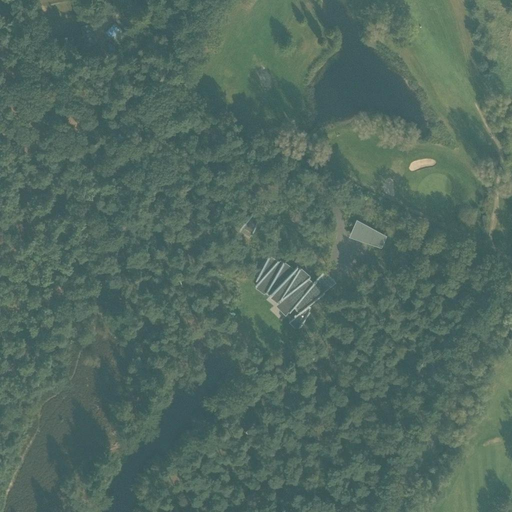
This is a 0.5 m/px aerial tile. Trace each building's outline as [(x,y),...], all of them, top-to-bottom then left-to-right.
[(106,33),(119,45),(127,36),(114,23),(106,33)] [(81,26),(85,47),(95,44),(90,24),(81,26)] [(51,103),(43,118),(53,123),(61,109),(51,103)] [(258,206),(240,228),(241,229),(241,228),(242,228),(251,234),(251,235),(252,236),(264,210),(263,209),(263,210),(262,210),(258,207),(258,206)] [(355,236),(355,237),(371,244),(371,242),(372,242),(379,245),(384,235),(360,225),(360,226),(361,226),(356,237),(355,236)] [(258,282),(255,286),(256,286),(257,285),(257,286),(258,286),(263,290),(265,292),(266,292),(265,293),(266,294),(267,292),(268,292),(269,293),(270,294),(270,295),(269,296),(272,293),(273,293),(278,297),(280,298),(280,299),(279,300),(279,301),(280,301),(281,299),(281,300),(282,299),(283,299),(291,307),(292,308),(292,309),(294,307),(295,306),(295,307),(297,309),(299,310),(302,307),(303,306),(303,307),(304,307),(307,303),(306,303),(307,302),(309,300),(310,301),(311,300),(314,297),(314,296),(315,295),(323,288),(319,284),(318,286),(316,284),(315,283),(315,282),(314,281),(314,283),(312,284),(309,281),(308,281),(308,280),(307,280),(310,277),(310,276),(309,277),(308,277),(300,270),(299,269),(300,269),(299,268),(299,269),(298,268),(297,268),(297,267),(298,267),(297,267),(297,266),(297,267),(293,271),(293,270),(292,270),(284,264),(283,263),(284,263),(284,262),(283,262),(282,264),(281,266),(281,265),(279,264),(277,263),(277,262),(278,261),(277,261),(276,262),(275,261),(269,257),(269,256),(255,281),(256,281),(257,281),(258,282)]
